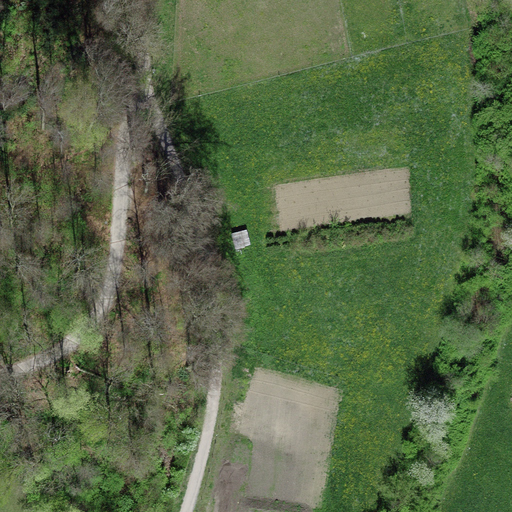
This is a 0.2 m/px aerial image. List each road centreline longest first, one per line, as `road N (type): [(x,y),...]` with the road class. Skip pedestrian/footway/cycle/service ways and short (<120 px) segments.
road 1 (track): [(140,69),(211,275),(216,311),(210,417),(186,511)]
road 2 (track): [(140,69),(106,300),(64,350),(0,375)]
